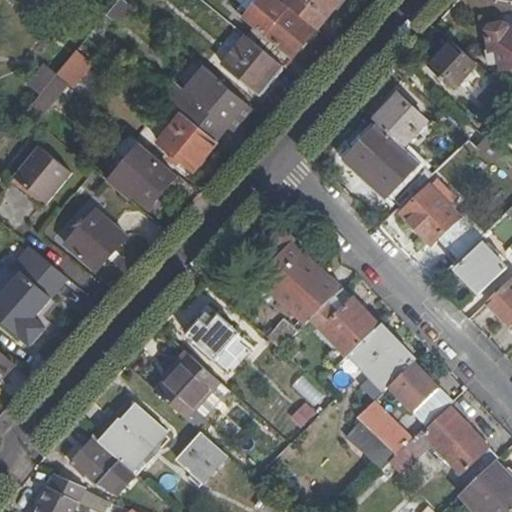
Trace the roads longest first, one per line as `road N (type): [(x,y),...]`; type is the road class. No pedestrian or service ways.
road 1 (residential): [(282,162),(83,374),(0,478)]
road 2 (residential): [(282,162),(511,400)]
road 3 (residential): [(417,0),(282,162)]
